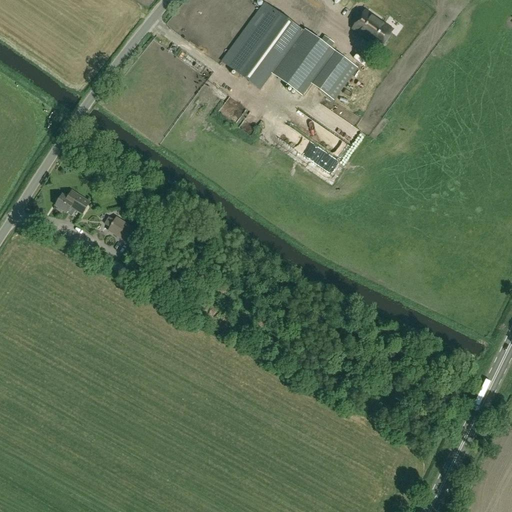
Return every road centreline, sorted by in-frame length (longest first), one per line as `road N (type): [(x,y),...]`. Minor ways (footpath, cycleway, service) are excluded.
road 1 (unclassified): [(0,238),(92,96),(170,0)]
road 2 (primary): [(428,511),(511,339)]
